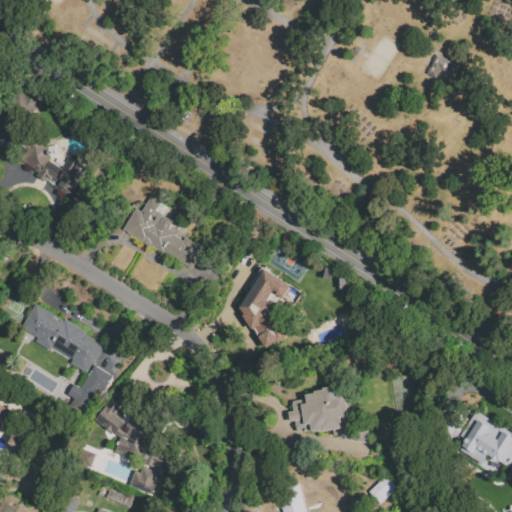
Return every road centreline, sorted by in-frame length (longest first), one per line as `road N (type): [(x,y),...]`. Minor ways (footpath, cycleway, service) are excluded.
road 1 (tertiary): [(0,26),(511,356)]
road 2 (residential): [(225,511),(238,437),(200,352),(160,315),(0,216)]
